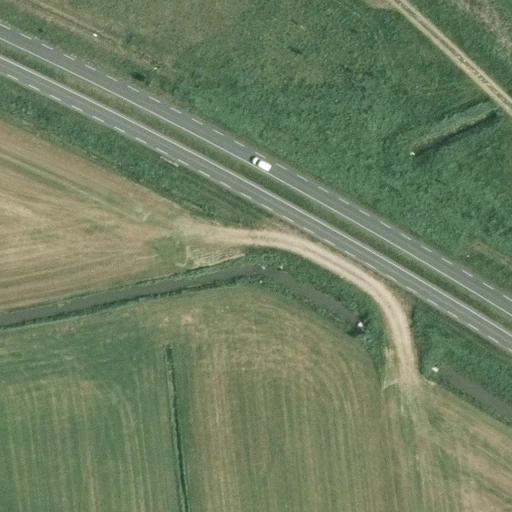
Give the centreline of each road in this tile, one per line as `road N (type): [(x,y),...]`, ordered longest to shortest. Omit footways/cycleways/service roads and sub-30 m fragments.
road 1 (primary): [(0,66),(232,179),(511,343)]
road 2 (primary): [(511,307),(242,153),(0,32)]
road 3 (track): [(511,107),(396,0)]
